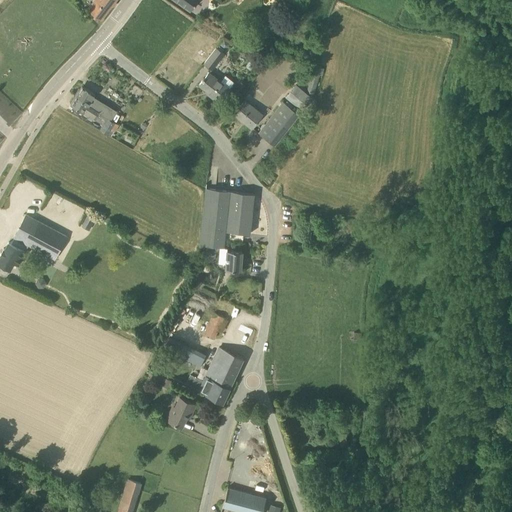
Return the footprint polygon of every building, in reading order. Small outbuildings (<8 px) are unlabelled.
[(111,5),(115,0),(96,0),(90,10),(101,19),(111,5)] [(175,0),(190,10),(197,0),(175,0)] [(212,69),(224,53),(216,47),(204,63),(212,69)] [(311,74),(307,90),(314,95),(319,77),(321,67),(317,66),(318,63),(314,62),(313,65),(311,74)] [(219,103),(230,89),(209,72),(199,84),(210,93),(209,95),(219,103)] [(295,84),(284,99),(302,112),(313,97),(295,84)] [(116,112),(92,98),(95,94),(82,86),(75,97),(82,101),(88,105),(88,106),(98,112),(102,114),(111,119),(117,110),(116,112)] [(94,118),(98,121),(102,114),(98,112),(88,106),(88,105),(82,101),(75,97),(71,104),(79,110),(93,119),(94,118)] [(252,128),(258,120),(263,114),(245,100),(234,114),(252,128)] [(274,145),(280,137),(299,113),(283,101),(258,133),(274,145)] [(104,125),(100,130),(111,136),(112,136),(119,125),(111,120),(108,118),(104,125)] [(252,214),(254,193),(206,188),(207,183),(204,209),(252,214)] [(250,234),(252,214),(204,209),(200,245),(220,247),(224,247),(226,231),(250,234)] [(18,265),(26,251),(29,245),(55,258),(67,236),(26,214),(14,237),(15,237),(12,243),(9,242),(5,249),(3,248),(0,254),(1,255),(0,257),(0,263),(3,265),(0,269),(0,272),(6,275),(10,268),(10,269),(14,262),(18,265)] [(89,230),(96,218),(88,214),(81,226),(89,230)] [(242,251),(227,250),(226,264),(226,269),(241,270),(242,251)] [(200,286),(201,281),(204,271),(196,269),(194,279),(193,285),(200,286)] [(214,338),(224,317),(213,312),(209,322),(198,317),(193,329),(214,338)] [(200,366),(204,355),(185,347),(180,357),(200,366)] [(206,394),(206,395),(223,402),(223,401),(243,358),(219,347),(199,391),(206,394)] [(156,360),(152,367),(160,370),(163,363),(156,360)] [(190,373),(185,383),(197,388),(201,378),(190,373)] [(169,386),(171,380),(162,376),(160,382),(169,386)] [(196,404),(179,396),(168,420),(182,427),(193,403),(196,404)] [(132,511),(131,510),(140,483),(127,479),(117,511),(132,511)] [(228,487),(222,506),(242,511),(262,511),(266,498),(228,487)]
